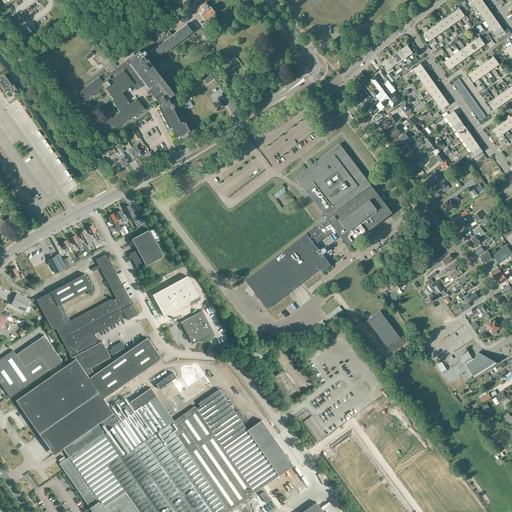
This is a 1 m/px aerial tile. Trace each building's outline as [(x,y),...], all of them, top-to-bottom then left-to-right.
[(486,5),(482,0),(474,6),(478,11),(486,5)] [(209,8),(205,3),(203,5),(203,4),(202,5),(200,7),(202,10),(199,12),(205,20),(207,19),(209,21),(210,20),(212,23),(214,21),(214,22),(216,20),(215,20),(217,19),(214,14),(215,13),(210,7),(209,8)] [(488,8),(486,5),(478,11),(482,16),(489,11),(488,8)] [(465,16),(459,8),(454,12),(460,20),(465,16)] [(493,16),(489,11),(482,16),(485,21),(493,16)] [(449,16),(455,23),(460,20),(454,12),(449,16)] [(444,19),(450,27),(455,23),(449,16),(444,19)] [(497,21),(493,16),(485,21),(488,25),(489,26),(497,21)] [(439,23),(445,31),(450,27),(444,19),(439,23)] [(500,26),(497,21),(489,26),(492,31),(493,31),(500,26)] [(434,26),(439,34),(445,31),(439,23),(434,26)] [(159,103),(160,103),(160,104),(168,100),(169,100),(173,96),(155,72),(159,70),(158,69),(159,59),(166,54),(165,53),(193,32),(186,24),(172,35),(169,31),(154,43),(150,38),(141,45),(143,47),(139,50),(128,59),(117,67),(127,79),(132,85),(133,85),(136,90),(144,86),(143,83),(144,82),(159,103)] [(429,30),(434,38),(439,34),(434,26),(429,30)] [(493,31),(492,31),(496,37),(504,31),(500,26),(493,31)] [(343,36),(339,30),(323,42),(328,48),(343,36)] [(429,30),(423,34),(429,42),(434,38),(429,30)] [(474,41),(480,48),(485,45),(480,37),(474,41)] [(469,44),(475,52),(480,48),(474,41),(469,44)] [(464,48),(470,56),(475,52),(469,44),(464,48)] [(407,45),(402,49),(408,57),(413,53),(407,45)] [(459,51),(465,59),(470,56),(464,48),(459,51)] [(397,52),(403,60),(406,58),(407,60),(409,59),(408,57),(402,49),(397,52)] [(454,55),(460,63),(465,59),(459,51),(454,55)] [(94,55),(100,62),(104,60),(98,52),(94,55)] [(392,56),(398,64),(403,60),(397,52),(392,56)] [(449,58),(455,66),(460,63),(454,55),(449,58)] [(387,60),(392,68),(398,64),(392,56),(387,60)] [(499,64),(494,56),(489,60),(494,68),(499,64)] [(449,58),(444,62),(449,70),(455,66),(449,58)] [(387,60),(382,63),(387,71),(392,68),(387,60)] [(483,64),(489,72),(494,68),(489,60),(483,64)] [(109,72),(117,66),(114,63),(106,69),(109,72)] [(412,69),(416,74),(424,69),(420,64),(412,69)] [(478,67),(484,75),(489,72),(483,64),(478,67)] [(117,67),(108,74),(107,73),(100,78),(99,76),(68,100),(70,103),(72,102),(76,107),(103,86),(113,99),(111,100),(119,111),(111,117),(110,116),(94,127),(97,131),(99,129),(103,134),(114,126),(115,128),(131,116),(133,118),(144,109),(136,99),(130,104),(123,95),(121,93),(132,85),(127,79),(117,67)] [(473,71),(479,79),(484,75),(478,67),(473,71)] [(428,74),(424,69),(416,74),(420,79),(428,74)] [(473,71),(468,75),(474,83),(479,79),(473,71)] [(357,82),(364,77),(361,72),(354,77),(357,82)] [(431,79),(428,74),(420,79),(423,85),(431,79)] [(7,90),(10,94),(17,90),(13,84),(12,85),(5,75),(0,78),(0,82),(6,91),(7,90)] [(403,100),(396,91),(392,94),(377,75),(371,80),(381,92),(376,96),(384,106),(389,103),(393,108),(403,100)] [(435,84),(431,79),(423,85),(427,90),(435,84)] [(439,89),(435,84),(427,90),(431,95),(439,89)] [(503,92),(509,100),(511,97),(511,93),(508,88),(503,92)] [(442,94),(439,89),(431,95),(434,100),(442,94)] [(498,96),(504,103),(509,100),(503,92),(498,96)] [(217,95),(218,97),(214,100),(215,102),(213,103),(213,105),(214,107),(217,110),(218,111),(221,109),(220,108),(224,106),(220,100),(224,98),(221,93),(217,95)] [(446,99),(442,94),(434,100),(438,105),(446,99)] [(493,99),(499,107),(504,103),(498,96),(493,99)] [(486,100),(494,111),(499,107),(493,99),(490,101),(488,98),(486,100)] [(450,105),(446,99),(438,105),(441,110),(450,105)] [(157,105),(169,129),(171,127),(177,137),(179,136),(180,137),(187,133),(187,132),(189,130),(184,122),(183,123),(182,121),(180,123),(173,108),(175,107),(172,102),(170,103),(169,100),(168,100),(160,104),(158,106),(157,105)] [(405,103),(400,107),(404,113),(409,109),(405,103)] [(450,121),(457,116),(454,111),(446,116),(450,121)] [(388,118),(381,123),(384,127),(383,127),(385,129),(388,127),(389,128),(392,125),(396,122),(391,116),(390,117),(388,118)] [(407,120),(412,126),(417,122),(412,116),(407,120)] [(461,121),(457,116),(450,121),(453,126),(461,121)] [(502,123),(508,131),(511,127),(511,125),(507,119),(502,123)] [(465,126),(461,121),(453,126),(457,132),(465,126)] [(497,126),(503,134),(508,131),(502,123),(497,126)] [(417,124),(413,127),(417,132),(421,129),(417,124)] [(465,126),(457,132),(460,137),(468,131),(465,126)] [(497,126),(492,130),(498,138),(503,134),(497,126)] [(398,128),(389,135),(393,140),(402,133),(398,128)] [(431,153),(438,148),(424,130),(421,132),(426,138),(423,141),(425,144),(425,145),(431,153)] [(401,137),(395,142),(398,147),(406,140),(407,140),(407,141),(410,138),(405,131),(400,135),(401,137)] [(468,131),(460,137),(464,142),(472,136),(468,131)] [(464,142),(468,147),(476,141),(472,136),(464,142)] [(406,143),(400,148),(403,153),(409,148),(408,146),(414,142),(412,139),(406,143)] [(479,146),(476,141),(468,147),(471,152),(479,146)] [(393,213),(340,144),(296,177),(326,218),(245,280),(267,309),(320,268),(323,272),(331,265),(316,245),(336,230),(349,246),(393,213)] [(132,148),(138,157),(143,154),(137,145),(134,147),(132,148)] [(472,159),(483,152),(479,146),(471,152),(468,154),(472,159)] [(127,151),(133,161),(138,157),(132,148),(130,149),(127,151)] [(411,149),(404,155),(407,158),(408,157),(410,160),(417,155),(415,152),(414,153),(411,149)] [(121,153),(120,151),(117,153),(118,156),(120,159),(124,166),(129,163),(125,156),(124,156),(123,153),(122,154),(121,153)] [(436,156),(441,163),(446,159),(440,152),(436,156)] [(417,171),(425,164),(422,161),(425,159),(422,155),(411,164),(417,171)] [(113,159),(120,169),(124,166),(118,156),(116,157),(113,159)] [(455,169),(466,166),(462,159),(452,165),(455,169)] [(446,160),(443,163),(449,171),(453,168),(446,160)] [(437,175),(435,177),(433,174),(425,181),(429,186),(438,179),(438,177),(437,175)] [(437,187),(432,191),(437,198),(443,193),(441,191),(448,186),(445,181),(437,187)] [(475,187),(471,190),(476,196),(483,190),(480,186),(476,189),(475,187)] [(446,212),(447,213),(451,209),(452,210),(455,207),(453,204),(459,200),(456,196),(450,200),(448,201),(447,200),(444,203),(444,204),(442,206),(444,209),(444,210),(446,212)] [(135,216),(129,205),(124,208),(128,214),(126,215),(129,219),(132,218),(137,228),(148,222),(142,212),(135,216)] [(454,224),(458,229),(465,223),(462,219),(470,211),(468,209),(466,210),(465,210),(461,214),(460,216),(459,215),(452,221),(454,224)] [(116,213),(115,213),(119,220),(122,218),(124,222),(127,220),(125,216),(124,217),(121,210),(118,212),(117,212),(116,212),(116,213)] [(474,216),(478,222),(484,217),(480,211),(474,216)] [(113,214),(108,217),(112,224),(114,223),(116,227),(115,228),(117,232),(120,230),(123,236),(124,235),(117,221),(113,214)] [(87,228),(89,231),(91,235),(97,232),(92,225),(87,228)] [(472,247),(473,247),(474,248),(481,242),(478,238),(485,233),(479,226),(473,230),(476,235),(470,239),(472,241),(470,243),(471,245),(471,246),(472,247)] [(131,257),(129,258),(130,260),(132,259),(137,269),(145,265),(146,266),(164,256),(155,240),(161,237),(156,227),(150,231),(150,229),(132,239),(137,250),(129,254),(131,257)] [(87,237),(84,230),(83,231),(82,231),(81,232),(79,233),(83,240),(85,239),(88,244),(92,242),(89,236),(87,237)] [(77,238),(75,235),(73,236),(72,236),(71,237),(71,238),(70,238),(74,245),(77,243),(79,247),(83,245),(79,237),(77,238)] [(490,244),(489,243),(493,240),(492,238),(475,250),(476,252),(476,253),(477,255),(478,255),(479,255),(485,251),(483,248),(484,248),(488,245),(490,244)] [(62,243),(61,243),(65,250),(68,248),(70,252),(74,250),(70,243),(69,244),(67,240),(64,241),(62,242),(62,243)] [(499,263),(511,254),(506,246),(493,256),(499,263)] [(479,257),(485,265),(494,258),(488,250),(479,257)] [(76,358),(16,400),(39,433),(48,427),(63,448),(69,457),(65,459),(63,456),(59,460),(61,462),(59,464),(89,505),(91,507),(90,507),(93,511),(113,511),(119,508),(121,511),(323,511),(316,502),(301,511),(226,511),(249,496),(279,476),(293,466),(293,465),(262,420),(247,430),(240,419),(243,417),(239,410),(235,413),(219,389),(217,388),(214,390),(215,392),(198,403),(200,406),(196,409),(194,406),(173,420),(150,387),(113,413),(103,399),(161,359),(153,346),(155,345),(152,341),(150,342),(147,338),(94,375),(91,368),(110,358),(102,341),(99,343),(95,334),(124,319),(121,314),(123,312),(128,320),(138,315),(133,304),(132,304),(129,300),(130,299),(106,254),(95,260),(116,298),(113,299),(113,298),(71,321),(62,304),(92,288),(85,274),(36,299),(53,330),(56,328),(71,358),(74,356),(76,358)] [(56,256),(49,260),(56,273),(63,269),(63,271),(67,268),(59,254),(55,256),(56,256)] [(446,265),(453,259),(449,254),(442,260),(442,259),(440,261),(440,260),(433,266),(436,269),(444,263),(446,265)] [(69,256),(63,259),(66,266),(72,262),(69,256)] [(451,271),(458,266),(455,262),(439,273),(441,276),(450,269),(451,271)] [(491,273),(492,274),(491,275),(492,276),(493,276),(494,277),(497,275),(503,271),(502,270),(503,268),(501,265),(494,270),(494,271),(491,273)] [(15,268),(10,271),(14,278),(17,276),(18,278),(21,277),(22,279),(24,277),(21,273),(19,274),(15,268)] [(453,277),(455,279),(462,273),(462,272),(461,270),(460,270),(459,269),(447,277),(449,280),(453,277)] [(432,274),(427,277),(429,280),(431,278),(437,274),(435,271),(432,274)] [(498,284),(499,284),(500,285),(507,279),(505,277),(509,273),(507,271),(496,279),(497,281),(497,282),(498,284)] [(462,284),(468,280),(465,275),(458,281),(459,282),(454,286),(457,291),(463,286),(462,284)] [(473,287),(470,282),(462,288),(463,288),(462,289),(464,291),(458,295),(460,298),(464,296),(463,294),(473,287)] [(438,293),(443,290),(439,284),(434,287),(438,293)] [(509,284),(502,289),(506,294),(511,289),(511,284),(510,286),(509,284)] [(390,296),(394,302),(398,300),(396,297),(399,295),(402,293),(400,289),(396,291),(390,296)] [(468,294),(464,297),(468,302),(471,299),(472,302),(479,297),(479,296),(479,295),(478,294),(477,294),(475,292),(469,296),(468,294)] [(31,300),(17,293),(11,305),(25,311),(28,306),(29,307),(30,305),(28,305),(31,300)] [(487,308),(483,304),(480,306),(472,311),(475,315),(478,313),(478,312),(479,311),(483,317),(489,312),(489,311),(490,310),(489,309),(488,309),(487,308)] [(182,321),(189,335),(189,336),(199,339),(213,331),(214,333),(214,332),(203,310),(180,322),(182,321)] [(380,311),(367,320),(392,352),(407,341),(400,332),(398,334),(380,311)] [(496,330),(500,327),(500,326),(499,325),(499,324),(498,324),(497,324),(495,321),(493,322),(491,321),(481,328),(484,332),(488,330),(487,328),(489,327),(490,329),(489,329),(492,333),(493,333),(494,334),(496,334),(497,333),(497,332),(496,330)] [(0,382),(10,397),(62,361),(44,335),(16,354),(13,350),(0,359),(0,382)] [(112,355),(125,348),(122,341),(111,347),(112,348),(109,349),(112,355)] [(442,362),(437,365),(445,377),(446,377),(450,384),(461,377),(460,375),(461,374),(465,381),(466,380),(467,382),(472,379),(471,377),(473,375),(474,377),(488,368),(497,363),(478,352),(475,359),(473,358),(466,347),(460,360),(460,362),(447,370),(442,362)] [(511,355),(504,362),(504,361),(495,367),(498,371),(511,363),(510,362),(511,361),(511,355)] [(297,390),(282,370),(272,378),(287,398),(297,390)] [(159,389),(176,377),(173,373),(156,385),(159,389)] [(500,402),(508,397),(504,391),(496,396),(500,402)] [(482,403),(491,398),(488,393),(479,398),(482,403)] [(508,425),(511,422),(511,415),(510,416),(508,413),(503,416),(508,425)] [(264,492),(260,495),(266,504),(270,501),(264,492)]
